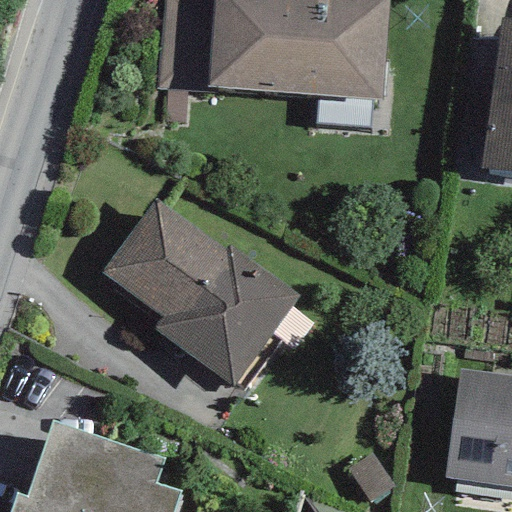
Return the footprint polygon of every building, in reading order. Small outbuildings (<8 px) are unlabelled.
[(206,86),(213,0),(163,0),(156,89),(206,93),(206,86)] [(389,0),(213,0),(206,86),(382,99),(389,0)] [(511,20),(502,19),(479,170),(511,174),(511,20)] [(154,200),(100,274),(161,319),(153,330),(231,387),(299,296),(229,245),(225,251),(154,200)] [(511,376),(458,369),(443,480),(511,488),(511,376)] [(163,460),(51,421),(25,497),(17,494),(11,511),(172,511),(180,492),(155,483),(163,460)]
